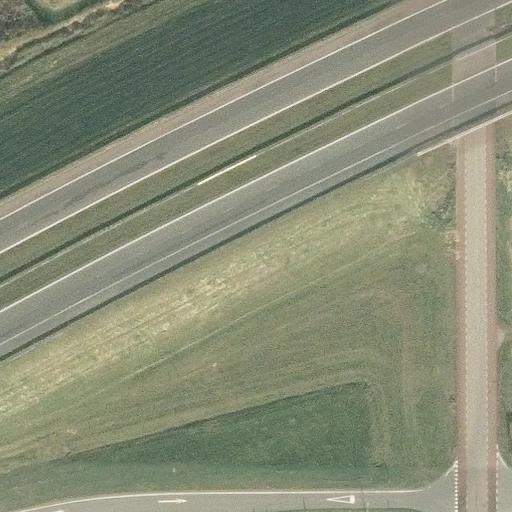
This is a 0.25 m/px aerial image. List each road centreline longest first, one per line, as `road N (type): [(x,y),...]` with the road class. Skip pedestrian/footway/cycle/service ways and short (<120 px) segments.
road 1 (motorway): [(0,331),(189,229),(511,74)]
road 2 (motorway): [(477,0),(150,153),(0,233)]
road 3 (tertiary): [(475,499),(472,0)]
road 4 (motorway): [(59,511),(475,499)]
